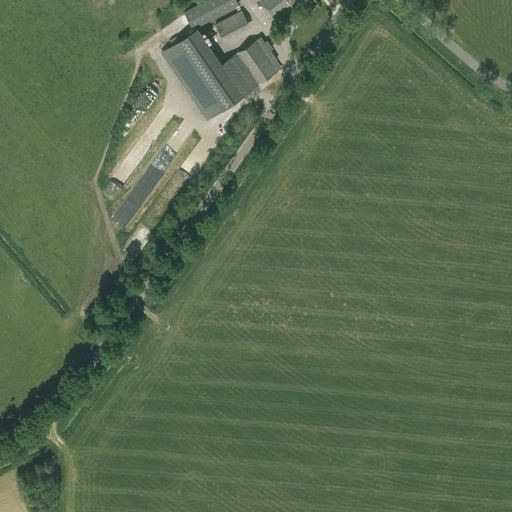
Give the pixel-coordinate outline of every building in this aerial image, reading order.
[(194,28),(238,5),(235,0),(207,0),(185,12),(194,28)] [(259,0),(283,27),(299,14),(293,6),(300,0),(303,0),(304,0),(259,0)] [(216,22),(224,40),(245,30),(242,24),(250,20),(244,8),(216,22)] [(207,116),(281,65),(270,49),(266,53),(261,46),(266,43),(262,37),(222,63),(198,27),(164,50),(207,116)] [(137,143),(132,160),(143,163),(148,145),(137,143)]
